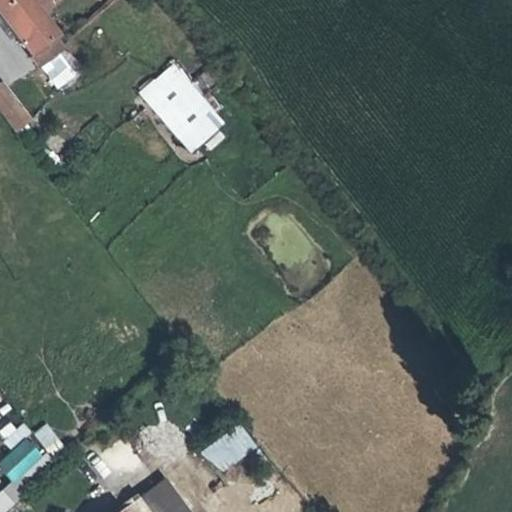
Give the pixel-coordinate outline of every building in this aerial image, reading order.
[(0,0),(0,17),(9,29),(16,38),(37,66),(59,50),(52,41),(55,38),(26,0),(0,0)] [(11,41),(16,38),(9,29),(5,32),(11,41)] [(39,66),(55,89),(76,74),(59,51),(39,66)] [(136,93),(189,154),(226,122),(172,61),(136,93)] [(2,89),(0,90),(0,114),(12,131),(25,120),(2,89)] [(221,479),(257,454),(237,426),(201,451),(221,479)] [(0,459),(0,469),(11,482),(0,492),(0,511),(12,500),(4,492),(42,457),(24,437),(0,459)] [(186,511),(162,479),(118,511),(186,511)]
